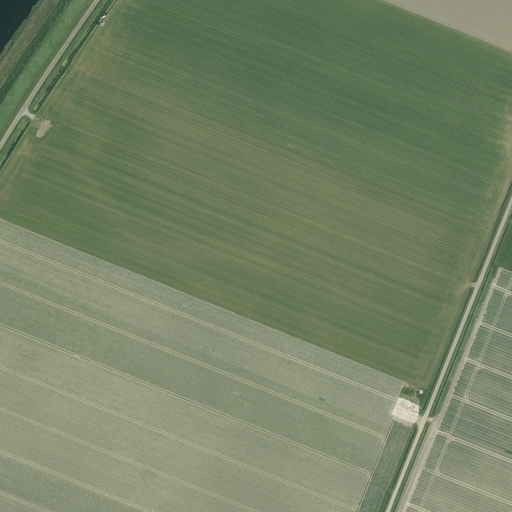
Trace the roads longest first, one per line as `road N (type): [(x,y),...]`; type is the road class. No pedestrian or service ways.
road 1 (unclassified): [(387,511),(511,199)]
road 2 (unclassified): [(0,147),(97,0)]
